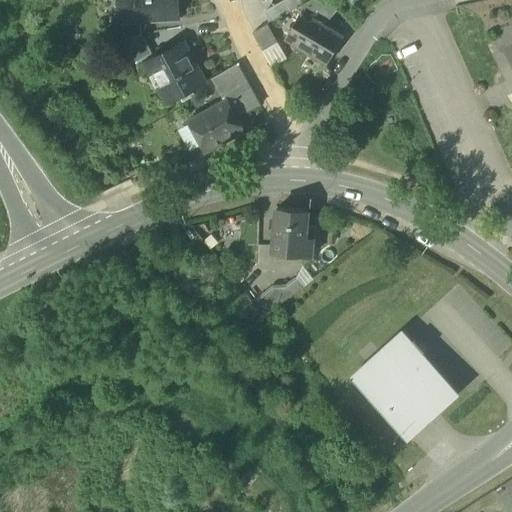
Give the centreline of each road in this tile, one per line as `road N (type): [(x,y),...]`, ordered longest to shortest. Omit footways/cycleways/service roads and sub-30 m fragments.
road 1 (secondary): [(57,255),(211,190),(293,180)]
road 2 (secondary): [(293,180),(393,202),(445,228),(511,281)]
road 3 (residential): [(409,0),(368,30),(308,131)]
road 4 (residential): [(308,131),(282,107),(232,0)]
road 5 (tertiary): [(0,147),(57,255)]
road 6 (secondary): [(412,511),(511,441)]
